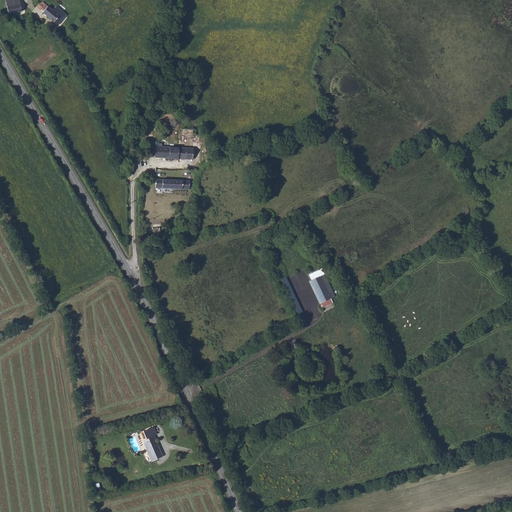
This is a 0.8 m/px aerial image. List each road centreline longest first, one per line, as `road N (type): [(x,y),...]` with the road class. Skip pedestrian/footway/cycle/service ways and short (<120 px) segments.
road 1 (secondary): [(239,511),(130,272)]
road 2 (secondary): [(0,52),(130,272)]
